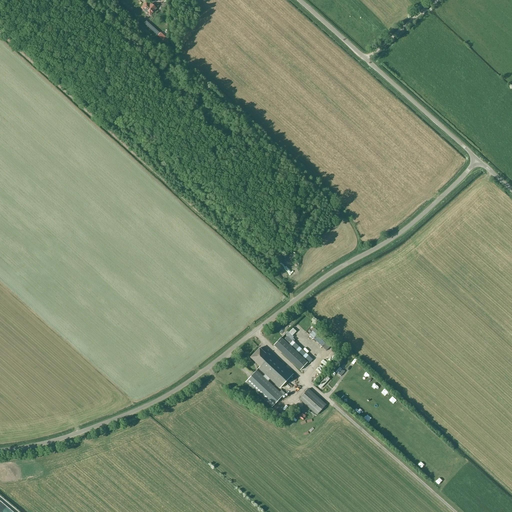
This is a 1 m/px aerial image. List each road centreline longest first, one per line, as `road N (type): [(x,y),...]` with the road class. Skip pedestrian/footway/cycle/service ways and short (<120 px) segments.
road 1 (unclassified): [(0,450),(57,439),(166,395),(327,274),(406,228),(477,159)]
road 2 (track): [(343,214),(180,62),(172,25)]
road 3 (unclassified): [(477,159),(299,0)]
road 4 (track): [(454,511),(332,404)]
